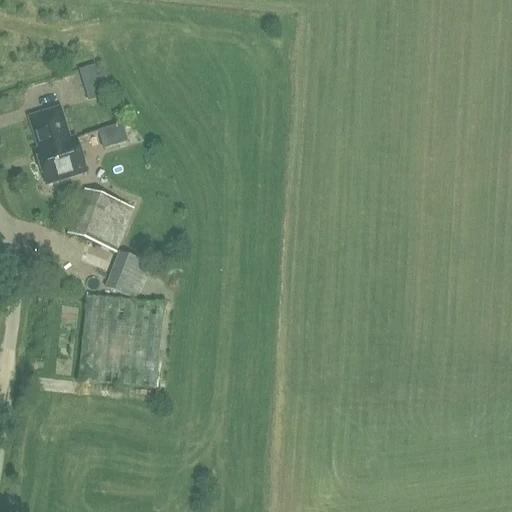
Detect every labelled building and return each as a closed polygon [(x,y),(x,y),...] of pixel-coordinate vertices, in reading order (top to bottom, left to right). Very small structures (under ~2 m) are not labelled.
[(99,82),(84,86),(88,101),(104,97),(99,82)] [(86,173),(83,164),(75,140),(69,142),(59,110),(30,119),(40,151),(36,152),(47,185),(86,173)] [(102,130),(105,149),(131,145),(127,126),(102,130)] [(84,190),(67,234),(117,253),(134,209),(84,190)] [(119,253),(105,289),(134,301),(148,265),(119,253)] [(164,306),(87,298),(79,383),(156,390),(164,306)]
